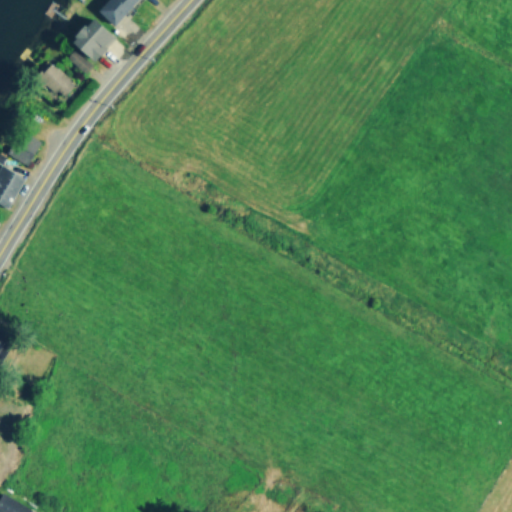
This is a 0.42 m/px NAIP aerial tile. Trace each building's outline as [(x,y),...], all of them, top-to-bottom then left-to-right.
[(130,0),(101,0),(93,9),(108,24),(130,0)] [(64,39),(86,60),(109,35),(86,14),(64,39)] [(80,71),(87,63),(68,48),(61,56),(80,71)] [(31,76),(57,96),(70,81),(44,60),(31,76)] [(36,140),(18,128),(3,152),(21,163),(36,140)] [(19,176),(0,166),(0,205),(2,207),(19,176)] [(0,511),(26,511),(28,510),(0,492),(0,511)]
